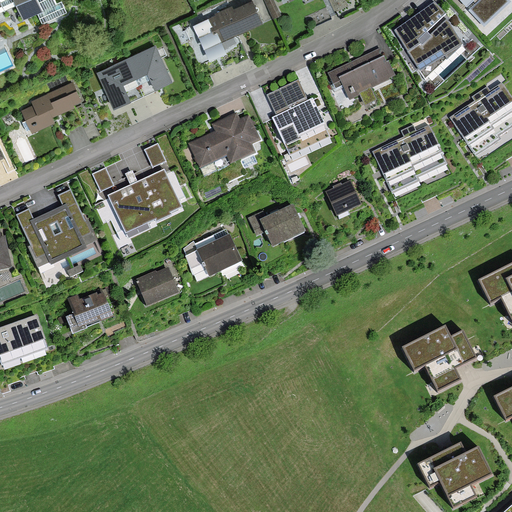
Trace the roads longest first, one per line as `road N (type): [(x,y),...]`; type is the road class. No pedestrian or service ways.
road 1 (tertiary): [(0,407),(364,259),(511,188)]
road 2 (residential): [(0,195),(324,43),(395,0)]
